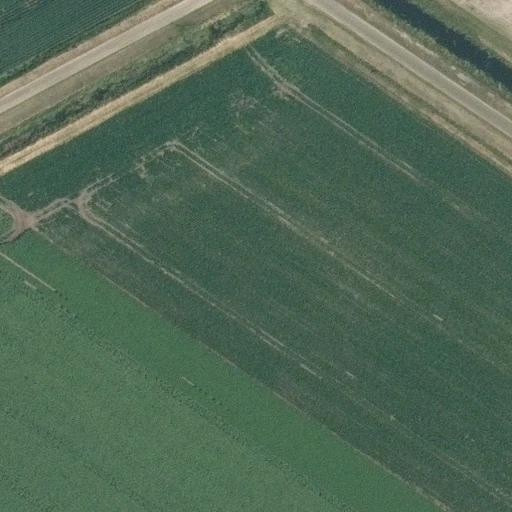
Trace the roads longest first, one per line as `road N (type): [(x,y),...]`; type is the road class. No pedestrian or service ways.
road 1 (unclassified): [(511,128),(323,0)]
road 2 (unclassified): [(0,105),(196,0)]
